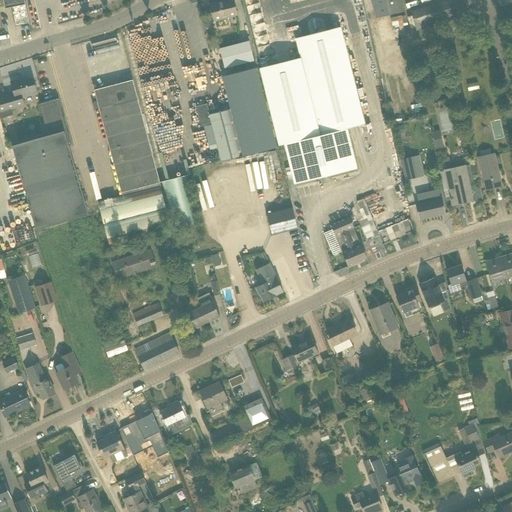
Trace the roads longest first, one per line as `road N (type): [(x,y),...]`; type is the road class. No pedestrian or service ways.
road 1 (tertiary): [(70,416),(389,265),(511,224)]
road 2 (unclassified): [(0,58),(117,22),(155,0)]
